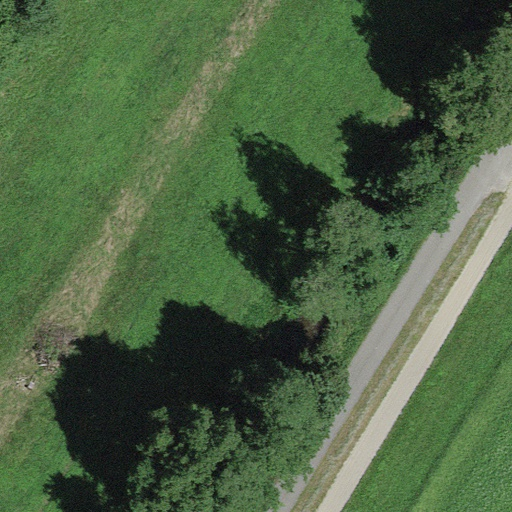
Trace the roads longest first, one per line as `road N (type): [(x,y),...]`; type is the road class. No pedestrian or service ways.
road 1 (track): [(511,132),(273,511)]
road 2 (track): [(333,501),(511,207)]
